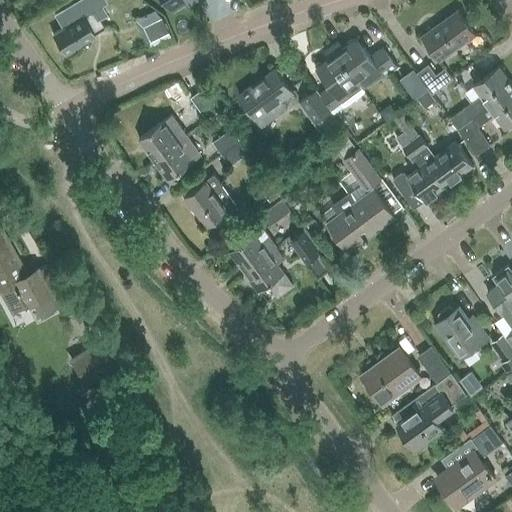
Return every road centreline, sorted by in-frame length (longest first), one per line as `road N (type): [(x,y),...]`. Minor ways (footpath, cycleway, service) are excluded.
road 1 (residential): [(281,361),(173,258),(67,110)]
road 2 (residential): [(67,110),(238,35),(343,0)]
road 3 (residential): [(281,361),(511,194)]
road 4 (residential): [(387,511),(281,361)]
